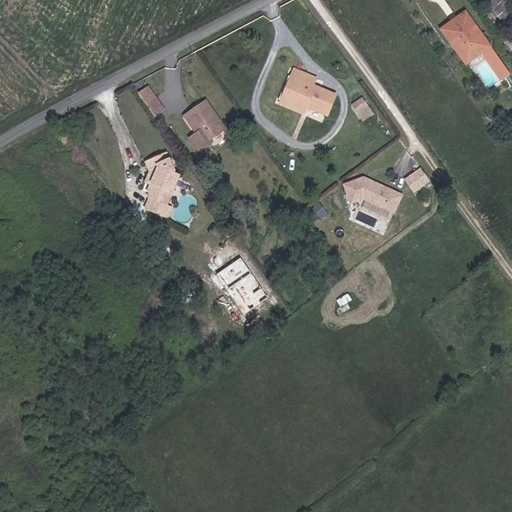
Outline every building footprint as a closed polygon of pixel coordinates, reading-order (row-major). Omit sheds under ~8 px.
[(476,57),(484,51),(457,17),(434,33),(445,50),(452,46),(465,64),(476,57)] [(511,58),(511,57),(511,39),(509,36),(501,42),(511,58)] [(459,68),(465,64),(452,46),(445,50),(459,68)] [(497,85),(505,80),(484,51),(476,57),(497,85)] [(323,93),(302,85),(304,77),(283,68),(279,77),(277,77),(267,101),(291,111),(294,105),(315,113),(323,93)] [(145,97),(138,87),(128,95),(135,105),(145,97)] [(350,93),(342,103),(348,109),(357,98),(350,93)] [(153,109),(145,97),(135,105),(143,116),(153,109)] [(353,112),(361,102),(357,98),(348,109),(353,112)] [(204,143),(222,131),(201,102),(186,113),(188,118),(181,122),(191,138),(197,133),(204,143)] [(178,118),(181,122),(188,118),(186,113),(178,118)] [(55,149),(66,143),(56,126),(45,132),(55,149)] [(191,138),(197,147),(204,143),(197,133),(191,138)] [(169,211),(165,210),(175,179),(171,179),(162,160),(148,167),(153,179),(149,194),(147,200),(150,202),(146,215),(166,221),(169,211)] [(144,192),(149,194),(153,179),(148,167),(142,170),(147,178),(148,183),(144,192)] [(416,179),(408,168),(393,179),(401,189),(416,179)] [(385,213),(392,195),(359,182),(357,186),(353,186),(351,180),(335,186),(341,203),(355,198),(357,201),(385,213)] [(318,212),(312,205),(306,210),(312,217),(318,212)]
